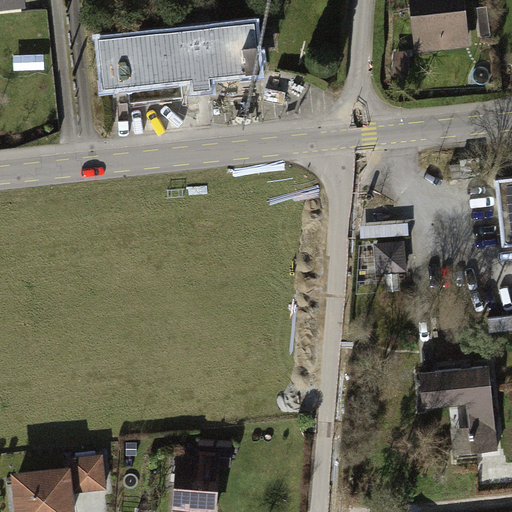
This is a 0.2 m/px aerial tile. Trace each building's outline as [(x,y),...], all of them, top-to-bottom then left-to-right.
[(466,0),(412,0),(419,52),(472,46),(466,0)] [(251,21),(92,40),(98,92),(185,82),(187,93),(206,91),(205,81),(257,74),(251,21)] [(511,178),(492,181),(499,246),(511,244),(511,178)] [(409,269),(409,239),(378,239),(378,269),(409,269)] [(486,366),(414,373),(417,408),(462,404),(464,428),(451,429),(453,454),(495,450),(486,366)] [(194,456),(172,454),(167,511),(212,511),(217,469),(228,470),(231,442),(196,439),(194,456)] [(100,456),(68,459),(71,493),(104,490),(100,456)] [(69,511),(64,467),(6,473),(10,511),(69,511)]
